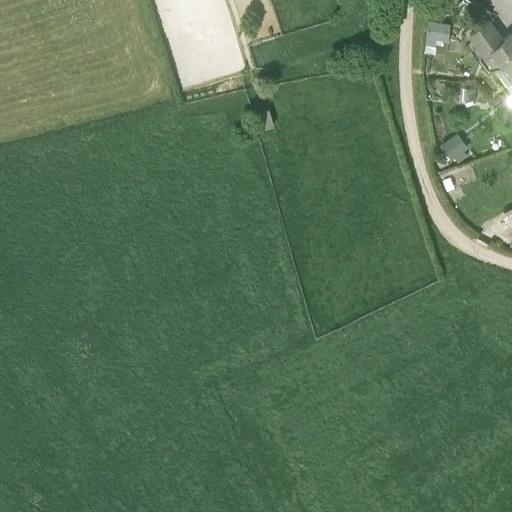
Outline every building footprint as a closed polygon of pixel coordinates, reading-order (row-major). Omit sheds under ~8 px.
[(258,2),(241,8),(257,55),(273,49),(258,2)] [(445,24),(428,20),(427,37),(443,40),(445,24)] [(488,20),(470,34),(485,55),(492,51),(491,49),(503,40),(488,20)] [(511,34),(503,40),(491,49),(492,51),(511,78),(511,34)] [(267,109),(253,113),(258,130),(272,126),(267,109)] [(434,148),(445,169),(473,153),(462,133),(434,148)]
